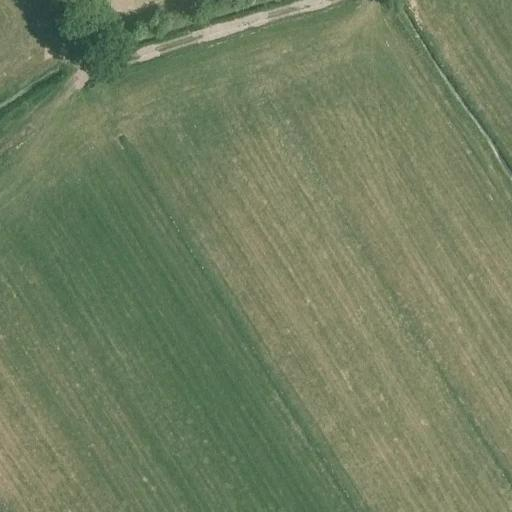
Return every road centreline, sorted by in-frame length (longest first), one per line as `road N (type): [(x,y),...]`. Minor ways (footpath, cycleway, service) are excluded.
road 1 (track): [(87,66),(310,0)]
road 2 (track): [(87,66),(0,150)]
